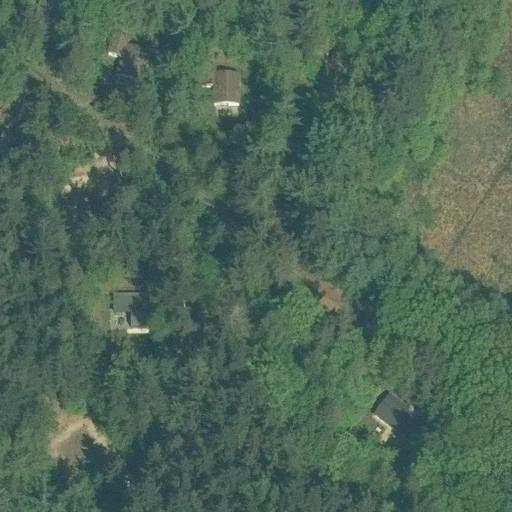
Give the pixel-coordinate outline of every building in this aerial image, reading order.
[(41,0),(33,29),(49,33),(51,33),(56,14),(69,18),(73,0),(41,0)] [(142,88),(151,57),(126,51),(129,43),(113,38),(108,58),(121,61),(116,79),(142,88)] [(199,90),(214,90),(214,107),(241,107),(240,76),(215,76),(215,70),(199,70),(199,90)] [(20,142),(5,136),(3,135),(0,142),(0,179),(5,181),(6,181),(20,142)] [(114,298),(114,314),(114,316),(133,316),(134,330),(160,329),(160,315),(156,315),(156,298),(155,298),(114,298)] [(374,420),(411,448),(427,427),(390,399),(374,420)] [(433,449),(424,441),(415,452),(425,460),(433,449)]
